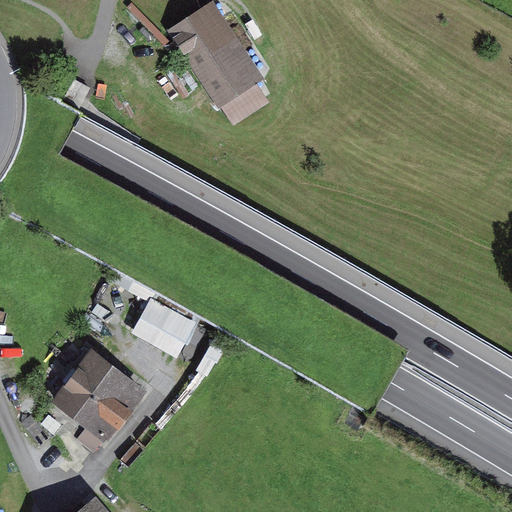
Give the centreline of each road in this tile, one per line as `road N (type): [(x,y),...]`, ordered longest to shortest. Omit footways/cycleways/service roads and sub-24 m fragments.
road 1 (motorway): [(0,151),(511,456)]
road 2 (motorway): [(511,396),(0,98)]
